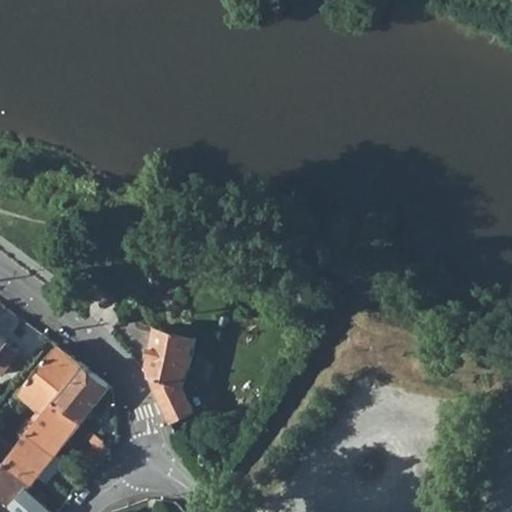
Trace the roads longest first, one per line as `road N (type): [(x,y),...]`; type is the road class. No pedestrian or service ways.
road 1 (residential): [(0,259),(108,348),(134,398),(145,461)]
road 2 (track): [(353,290),(216,511)]
